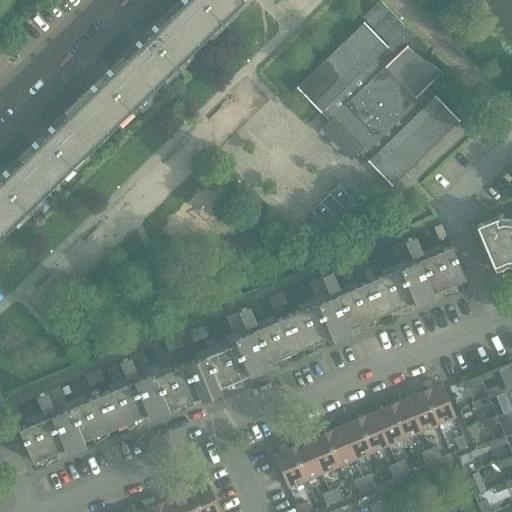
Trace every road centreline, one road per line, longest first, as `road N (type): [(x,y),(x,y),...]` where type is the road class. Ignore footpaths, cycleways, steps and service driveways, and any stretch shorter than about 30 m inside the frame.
road 1 (residential): [(222,429),(511,318)]
road 2 (residential): [(29,510),(222,429)]
road 3 (residential): [(0,96),(97,0)]
